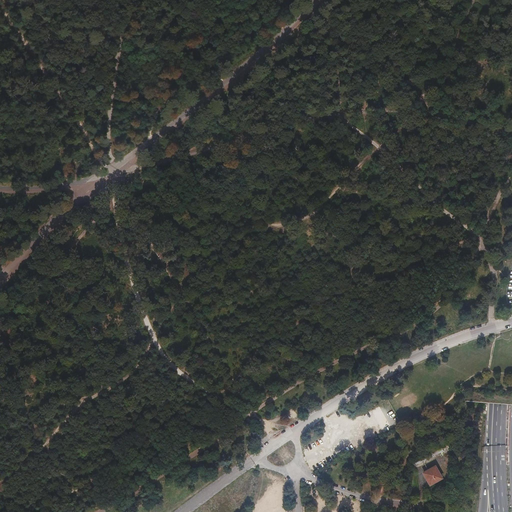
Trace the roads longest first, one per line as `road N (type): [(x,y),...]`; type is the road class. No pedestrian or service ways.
road 1 (track): [(250,413),(398,333),(450,294),(511,169)]
road 2 (track): [(250,413),(160,354),(134,288),(108,172)]
road 3 (track): [(491,326),(495,282),(480,241),(381,148),(329,116)]
road 4 (track): [(238,389),(108,172)]
road 5 (unclassified): [(511,320),(402,363),(295,429)]
road 6 (track): [(108,172),(0,8)]
road 7 (track): [(96,511),(250,413)]
road 8 (track): [(108,172),(117,60),(136,0)]
road 9 (unclassified): [(408,505),(294,470)]
